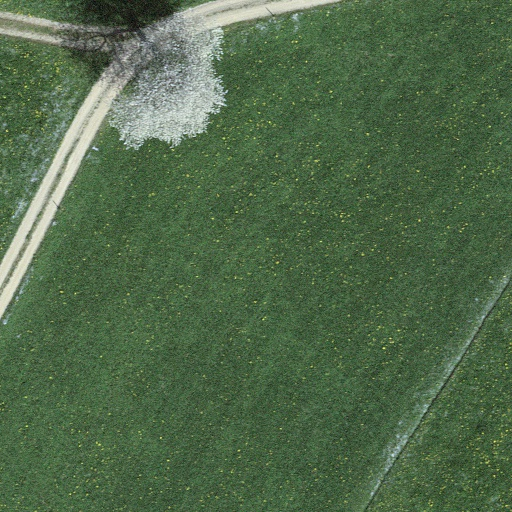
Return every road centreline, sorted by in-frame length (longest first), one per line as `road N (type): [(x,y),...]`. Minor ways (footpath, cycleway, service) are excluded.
road 1 (track): [(0,282),(93,104),(148,44),(297,0)]
road 2 (track): [(0,29),(148,44)]
